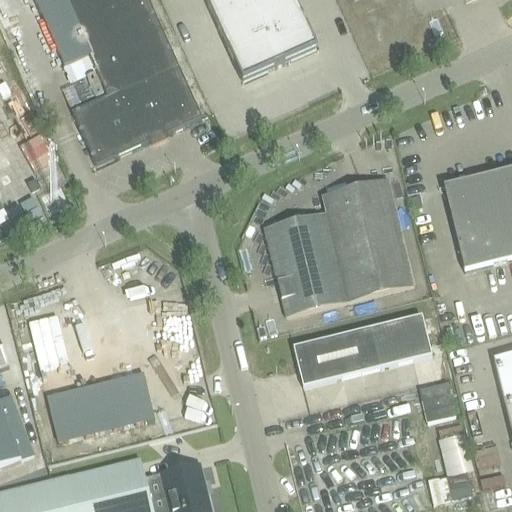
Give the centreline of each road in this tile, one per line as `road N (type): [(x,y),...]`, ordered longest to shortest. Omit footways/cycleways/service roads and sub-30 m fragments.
road 1 (unclassified): [(191,192),(511,48)]
road 2 (unclassified): [(271,511),(191,192)]
road 3 (unknown): [(143,214),(83,144),(40,0)]
road 4 (unclassified): [(0,278),(191,192)]
